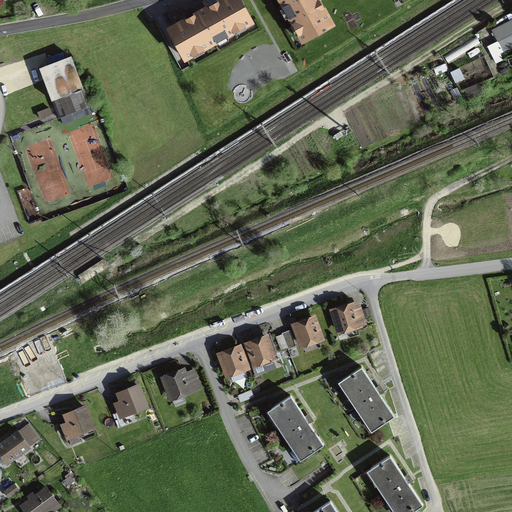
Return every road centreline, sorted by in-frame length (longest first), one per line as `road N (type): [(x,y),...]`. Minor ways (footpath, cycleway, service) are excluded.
road 1 (residential): [(441,511),(368,283)]
road 2 (residential): [(200,340),(0,414)]
road 3 (residential): [(200,340),(232,429),(282,506)]
road 4 (residential): [(368,283),(200,340)]
road 5 (track): [(511,161),(436,198),(424,223),(429,273)]
road 6 (residential): [(511,264),(368,283)]
road 7 (residential): [(0,30),(137,0)]
